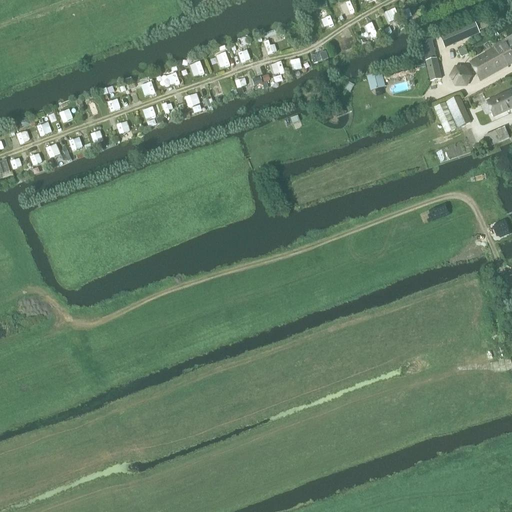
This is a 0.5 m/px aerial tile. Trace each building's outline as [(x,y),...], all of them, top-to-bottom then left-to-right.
[(475,22),(440,36),(445,50),(481,35),(475,22)] [(496,49),(470,64),(481,82),(511,64),(511,37),(495,47),(496,49)] [(432,39),(421,42),(426,62),(437,60),(432,39)] [(437,60),(426,62),(430,83),(442,80),(437,59),(437,60)] [(382,74),(367,77),(371,92),(385,88),(382,74)] [(252,80),(254,87),(263,84),(261,78),(252,80)] [(511,94),(511,92),(487,103),(494,118),(511,110),(511,94)] [(459,98),(446,104),(457,130),(471,125),(459,98)] [(445,135),(457,130),(446,104),(434,109),(445,135)] [(504,129),(484,137),(488,149),(509,141),(509,140),(504,129)]
